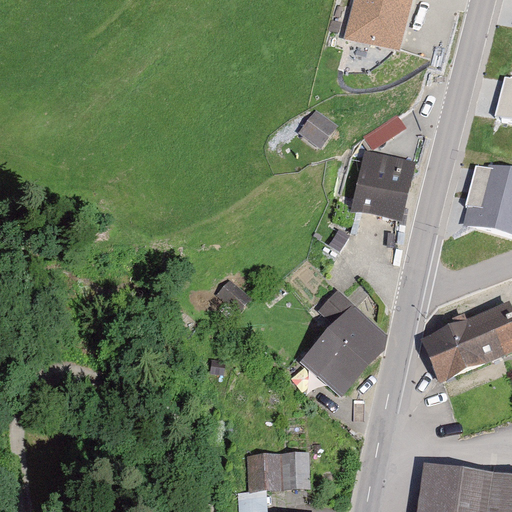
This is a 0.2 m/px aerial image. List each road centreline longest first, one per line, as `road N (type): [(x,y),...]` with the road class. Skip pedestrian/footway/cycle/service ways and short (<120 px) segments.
road 1 (tertiary): [(483,0),(402,326),(366,511)]
road 2 (unclassified): [(209,511),(173,418),(108,381),(62,372),(18,404),(16,450),(29,511)]
